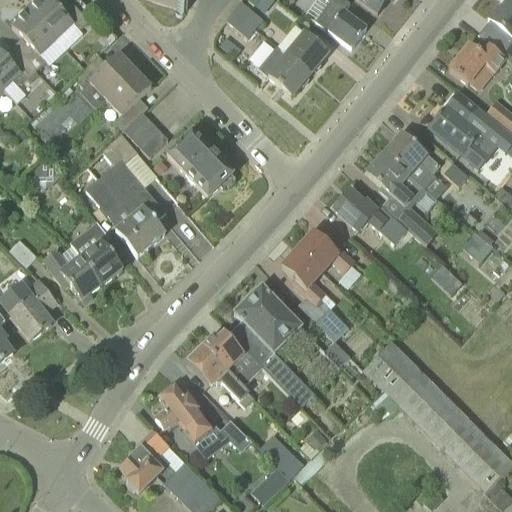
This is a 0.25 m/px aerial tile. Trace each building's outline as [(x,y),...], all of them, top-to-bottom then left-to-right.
[(38,0),(26,11),(57,43),(66,53),(83,38),(79,34),(89,25),(71,6),(62,15),(47,0),(43,0),(41,3),(38,0)] [(147,0),(171,8),(190,14),(193,0),(147,0)] [(352,54),(367,33),(344,16),(350,8),(339,0),(334,0),(315,27),(352,54)] [(352,0),(378,19),(392,0),(352,0)] [(498,11),(488,23),(511,42),(511,0),(501,14),(498,11)] [(241,6),(233,16),(255,34),(264,24),(241,6)] [(40,59),(57,43),(26,11),(14,23),(17,26),(12,30),(27,47),(18,56),(36,75),(46,66),(40,59)] [(255,34),(233,16),(226,24),(249,42),(255,34)] [(310,79),(329,57),(306,37),(287,59),(277,51),(276,51),(310,79)] [(469,48),(450,74),(478,96),(494,76),(495,76),(506,62),(488,48),(481,57),(469,48)] [(276,51),(258,73),(291,101),(310,79),(276,51)] [(26,84),(36,75),(18,56),(9,65),(0,55),(0,89),(4,93),(21,78),(26,84)] [(132,66),(127,66),(119,58),(102,74),(93,65),(74,82),(84,92),(90,86),(106,103),(135,75),(132,72),(132,66)] [(115,126),(125,136),(143,118),(134,108),(151,92),(143,84),(144,78),(138,78),(135,75),(106,103),(121,120),(115,126)] [(488,117),(511,135),(511,117),(497,105),(488,117)] [(466,125),(447,109),(428,131),(478,172),(490,159),(481,152),(489,143),(481,137),(483,134),(489,137),(489,136),(509,153),(511,149),(511,139),(477,111),(466,125)] [(152,127),(143,118),(125,136),(124,136),(133,145),(152,127)] [(160,135),(152,127),(133,145),(141,153),(160,135)] [(168,144),(160,135),(141,153),(149,162),(168,144)] [(167,159),(181,174),(206,150),(192,135),(167,159)] [(435,181),(433,178),(440,170),(427,159),(430,156),(420,147),(417,150),(402,137),(384,157),(425,193),(435,181)] [(137,261),(166,238),(156,226),(166,218),(126,169),(139,158),(121,139),(109,151),(121,165),(86,194),(111,223),(125,212),(133,221),(116,235),(137,261)] [(206,150),(181,174),(194,187),(219,164),(206,150)] [(397,223),(396,224),(419,245),(421,244),(425,247),(436,235),(409,212),(416,205),(415,204),(425,193),(384,157),(367,177),(381,190),(379,193),(389,202),(391,199),(395,203),(386,213),(397,223)] [(233,178),(219,164),(194,187),(208,202),(221,190),(223,192),(225,192),(232,186),(231,184),(229,182),(233,178)] [(351,195),(334,214),(358,236),(368,225),(378,234),(387,224),(377,215),(377,214),(366,204),(364,206),(351,195)] [(394,222),(384,234),(402,250),(403,249),(410,256),(419,245),(396,224),(394,222)] [(102,289),(123,273),(103,247),(110,241),(99,227),(71,248),(81,262),(81,263),(102,289)] [(475,260),(490,240),(479,232),(464,252),(475,260)] [(297,253),(321,276),(331,265),(344,277),(354,266),(330,244),(327,248),(313,235),(297,253)] [(36,262),(20,245),(10,255),(27,271),(36,262)] [(321,276),(297,253),(281,271),(295,284),(291,288),(315,309),(325,298),(312,286),(321,276)] [(70,289),(85,309),(93,302),(90,298),(102,289),(81,263),(70,271),(58,255),(45,265),(65,292),(70,289)] [(401,290),(391,281),(374,266),(365,275),(393,300),(401,290)] [(434,278),(451,298),(462,288),(445,268),(434,278)] [(29,300),(9,316),(31,344),(52,328),(41,314),(55,303),(39,283),(24,294),(29,300)] [(314,398),(283,365),(278,360),(305,334),(287,316),(263,291),(259,294),(256,294),(253,297),(253,300),(235,318),(248,331),(237,342),(232,337),(231,338),(249,355),(247,356),(250,359),(263,372),(301,411),(314,398)] [(329,311),(329,312),(316,326),(335,344),(349,329),(329,311)] [(0,367),(14,357),(3,344),(6,342),(0,333),(0,327),(5,324),(0,317),(0,367)] [(243,391),(254,381),(263,372),(250,359),(248,362),(224,338),(218,344),(214,340),(203,351),(243,391)] [(339,373),(350,362),(335,346),(323,357),(339,373)] [(243,391),(203,351),(187,367),(209,390),(212,387),(222,388),(245,412),(254,403),(243,391)] [(183,400),(175,390),(172,392),(171,391),(163,397),(164,398),(161,401),(169,412),(155,423),(164,434),(178,424),(195,446),(211,434),(195,414),(198,412),(187,397),(183,400)] [(511,467),(469,424),(440,453),(484,497),(511,470),(511,467)] [(231,425),(220,436),(237,453),(248,442),(231,425)] [(138,494),(141,497),(163,475),(158,470),(162,466),(159,463),(170,451),(154,435),(138,450),(141,454),(122,473),(131,481),(128,484),(131,487),(129,489),(136,496),(138,494)] [(290,484),(293,481),(299,475),(288,464),(293,459),(275,441),(260,455),(290,484)] [(184,467),(164,488),(188,511),(211,511),(220,503),(184,467)] [(511,511),(511,497),(499,485),(488,496),(504,511),(511,511)]
